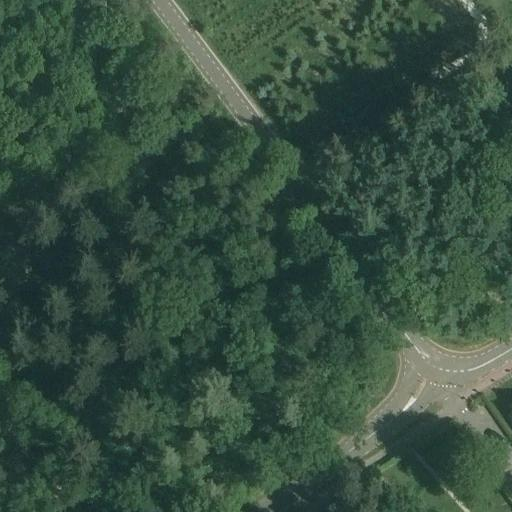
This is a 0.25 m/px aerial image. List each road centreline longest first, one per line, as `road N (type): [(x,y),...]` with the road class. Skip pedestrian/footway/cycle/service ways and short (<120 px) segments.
road 1 (unclassified): [(429,365),(158,0)]
road 2 (tertiary): [(264,511),(396,417),(429,365)]
